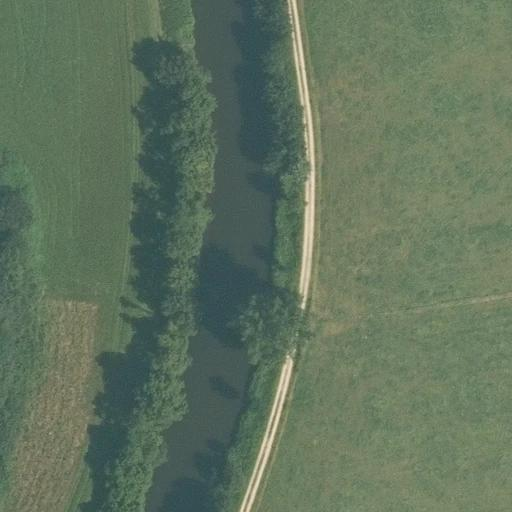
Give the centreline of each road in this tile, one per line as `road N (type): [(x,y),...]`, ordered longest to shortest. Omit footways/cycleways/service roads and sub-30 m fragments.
road 1 (track): [(100,511),(153,363),(167,245),(170,139),(155,0)]
road 2 (track): [(288,0),(304,103),(304,262),(283,388),(245,511)]
